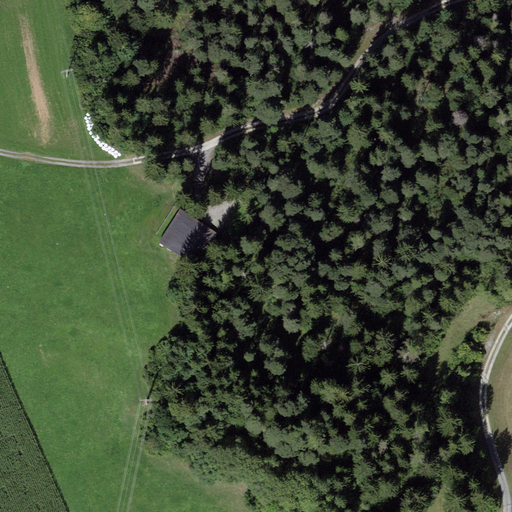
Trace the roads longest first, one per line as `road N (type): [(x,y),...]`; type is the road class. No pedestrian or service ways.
road 1 (track): [(453,0),(385,37),(324,109),(189,151),(198,209)]
road 2 (track): [(507,511),(482,404),(486,370),(511,320)]
road 3 (track): [(189,151),(115,163),(0,151)]
